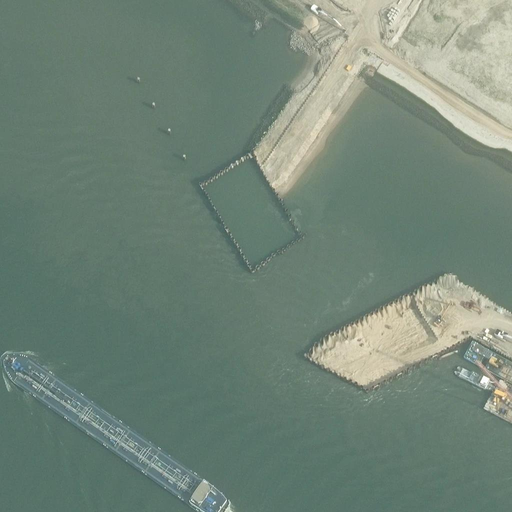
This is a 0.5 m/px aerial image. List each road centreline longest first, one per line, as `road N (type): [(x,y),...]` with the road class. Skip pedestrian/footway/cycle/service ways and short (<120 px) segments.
road 1 (motorway): [(511,176),(315,274),(202,344),(0,500)]
road 2 (motorway): [(31,511),(216,366),(356,283),(511,210)]
